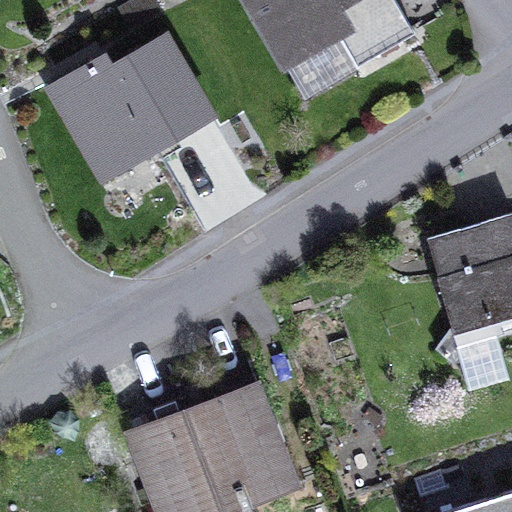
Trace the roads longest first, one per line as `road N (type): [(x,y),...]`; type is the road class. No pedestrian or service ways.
road 1 (residential): [(511,93),(236,269),(95,348)]
road 2 (residential): [(0,161),(37,260),(95,348)]
